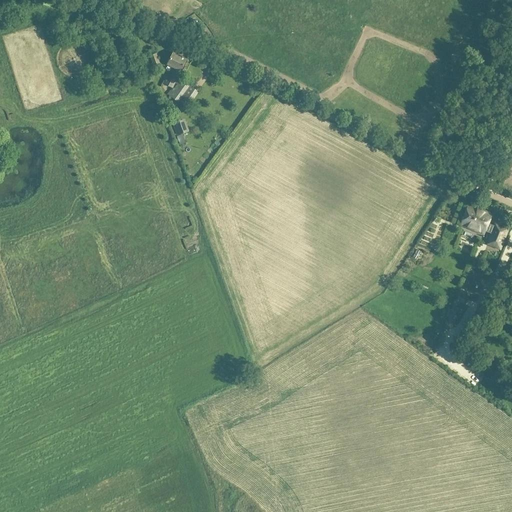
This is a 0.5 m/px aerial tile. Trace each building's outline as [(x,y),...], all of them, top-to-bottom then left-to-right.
[(180,71),(186,60),(173,53),(167,65),(173,68),(169,75),(167,74),(163,82),(172,87),(180,71)] [(159,64),(156,54),(150,56),(153,66),(159,64)] [(175,83),(176,84),(176,85),(172,90),(171,89),(167,95),(186,109),(198,92),(189,86),(190,86),(179,78),(175,83)] [(172,123),(176,136),(189,131),(185,119),(172,123)] [(489,224),(493,214),(468,204),(459,226),(483,236),(485,232),(490,233),(485,244),(500,251),(509,229),(494,222),(493,226),(489,224)] [(474,273),(468,287),(478,292),(485,278),(474,273)] [(397,301),(406,309),(411,303),(402,295),(397,301)] [(456,306),(447,320),(455,325),(464,312),(456,306)] [(460,347),(455,355),(471,366),(477,357),(460,347)]
